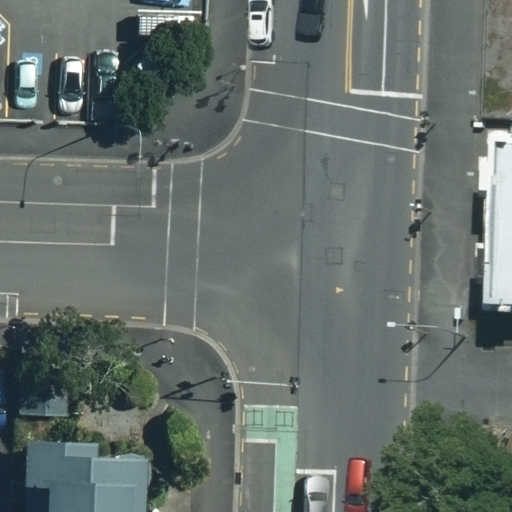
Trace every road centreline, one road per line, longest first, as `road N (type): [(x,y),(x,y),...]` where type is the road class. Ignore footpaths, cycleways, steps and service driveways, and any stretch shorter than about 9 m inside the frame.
road 1 (tertiary): [(0,240),(336,252)]
road 2 (tertiary): [(336,252),(325,511)]
road 3 (tertiary): [(347,0),(336,252)]
